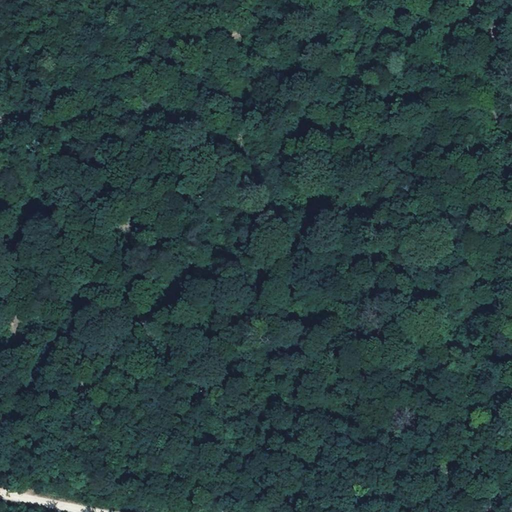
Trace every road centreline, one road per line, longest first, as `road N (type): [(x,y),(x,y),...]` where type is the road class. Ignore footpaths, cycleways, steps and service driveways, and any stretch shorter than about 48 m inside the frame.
road 1 (track): [(335,0),(0,120)]
road 2 (track): [(92,371),(72,390),(23,511)]
